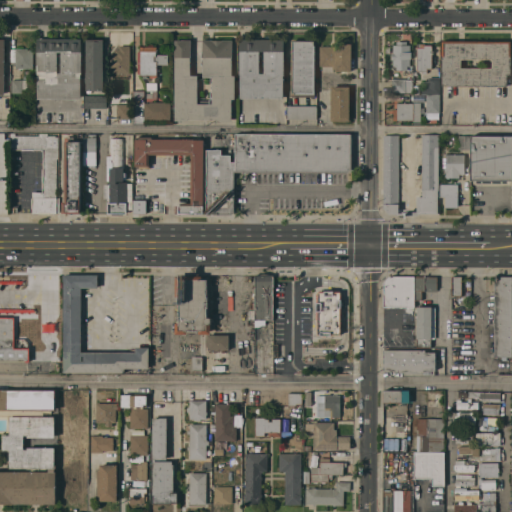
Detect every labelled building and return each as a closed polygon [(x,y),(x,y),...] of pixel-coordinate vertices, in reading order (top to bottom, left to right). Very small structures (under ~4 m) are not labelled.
[(38,98),(38,73),(37,73),(37,38),(82,38),(82,73),(81,73),(81,98),(38,98)] [(86,39),(104,39),(103,90),(92,90),(92,92),(87,92),(87,90),(86,90),(86,39)] [(175,39),(191,39),(191,51),(193,51),(193,57),(191,57),(191,59),(193,59),(193,64),(191,64),(191,75),(198,75),(198,90),(200,90),(200,97),(198,97),(198,103),(212,103),(212,96),(210,96),(211,90),(212,90),(212,83),(211,83),(211,76),(203,76),(203,65),(201,65),(201,59),(203,59),(203,57),(201,57),(201,52),(203,52),(203,39),(233,39),(232,56),(232,75),(235,75),(235,98),(232,98),(232,120),(219,120),(219,119),(188,119),(188,120),(175,120),(175,39)] [(240,98),(241,74),(240,74),(240,39),(285,39),(284,74),(283,98),(240,98)] [(315,40),(315,96),(293,96),(293,40),(315,40)] [(410,65),(407,65),(407,69),(396,69),(396,66),(395,66),(395,65),(393,65),(393,59),(391,59),(392,52),(393,52),(393,44),(397,44),(397,40),(407,40),(407,44),(410,44),(410,65)] [(442,85),(442,40),(511,40),(511,74),(508,74),(508,85),(442,85)] [(351,71),(335,71),(322,71),(322,66),(320,66),(320,45),(334,45),(334,43),(352,43),(351,71)] [(432,68),(427,68),(427,73),(422,73),(422,70),(417,70),(417,43),(423,43),(423,45),(432,45),(432,68)] [(149,46),(149,44),(153,44),(153,46),(157,46),(157,54),(168,54),(168,64),(157,64),(157,75),(156,75),(156,77),(150,77),(150,75),(147,75),(147,77),(143,77),(143,75),(141,75),(141,73),(139,73),(139,51),(140,51),(140,46),(149,46)] [(111,52),(116,52),(116,49),(119,49),(119,45),(130,45),(130,73),(129,73),(129,78),(112,78),(112,72),(111,72),(111,52)] [(16,48),(33,48),(33,68),(16,68),(16,48)] [(440,77),(440,93),(422,93),(422,85),(429,85),(429,77),(440,77)] [(412,94),(405,94),(405,92),(392,92),(392,78),(406,78),(406,79),(412,79),(412,94)] [(32,79),(32,93),(23,93),(23,92),(12,92),(12,79),(32,79)] [(157,82),(157,97),(147,98),(147,93),(153,93),(153,90),(147,90),(147,82),(157,82)] [(331,86),(350,86),(350,94),(351,94),(351,101),(350,101),(350,116),(350,120),(331,120),(331,86)] [(134,101),(134,90),(144,90),(144,95),(139,101),(134,101)] [(107,95),(107,107),(85,107),(85,95),(107,95)] [(426,112),(427,95),(440,95),(440,112),(426,112)] [(166,101),(166,102),(171,102),(171,119),(144,119),(144,102),(150,102),(150,101),(166,101)] [(421,120),(414,120),(414,119),(397,119),(397,120),(394,120),(394,112),(393,112),(393,109),(397,109),(397,103),(414,103),(414,102),(421,102),(421,120)] [(117,103),(130,103),(130,117),(117,117),(117,103)] [(316,105),(317,119),(287,119),(287,105),(316,105)] [(60,200),(60,212),(57,212),(57,213),(33,213),(33,197),(34,197),(34,192),(43,192),(43,149),(12,149),(12,135),(41,135),(41,132),(47,132),(47,136),(58,136),(58,158),(57,158),(57,200),(60,200)] [(348,168),(348,171),(234,170),(234,211),(232,211),(232,213),(206,213),(207,149),(222,149),(222,154),(231,154),(231,161),(235,161),(235,133),(351,133),(351,168),(349,168),(348,168)] [(438,189),(438,213),(417,213),(417,196),(422,196),(422,133),(438,133),(438,137),(438,189)] [(89,134),(96,134),(96,165),(84,165),(84,137),(89,137),(89,134)] [(399,213),(389,213),(383,207),(383,134),(399,134),(399,137),(399,213)] [(469,149),(459,149),(459,135),(469,135),(469,137),(469,149)] [(511,179),(508,179),(508,182),(477,182),(477,179),(471,179),(471,135),(511,135),(511,179)] [(192,203),(192,154),(150,154),(150,168),(147,168),(147,166),(135,166),(135,139),(136,139),(136,137),(152,137),(152,138),(194,138),(194,139),(204,139),(204,214),(179,214),(179,203),(192,203)] [(110,184),(110,180),(107,180),(107,155),(112,155),(112,151),(111,151),(111,147),(112,147),(112,143),(111,143),(111,140),(112,140),(112,138),(124,138),(124,172),(126,172),(126,176),(124,176),(124,180),(117,180),(117,183),(119,183),(119,181),(128,181),(128,182),(133,182),(133,209),(127,209),(127,213),(123,213),(123,214),(112,214),(112,213),(108,213),(108,198),(104,198),(104,184),(110,184)] [(66,141),(81,141),(81,212),(63,212),(63,201),(66,201),(66,141)] [(465,174),(460,174),(460,177),(446,177),(446,170),(445,170),(445,166),(446,166),(446,153),(465,153),(465,174)] [(458,207),(446,207),(446,195),(440,195),(440,184),(458,184),(458,207)] [(133,213),(146,213),(145,199),(132,200),(133,213)] [(274,319),(266,319),(266,324),(263,324),(259,326),(256,326),(257,275),(258,275),(264,272),(272,274),(274,274),(274,276),(274,319)] [(64,274),(98,274),(98,275),(100,275),(100,285),(98,285),(98,287),(82,287),(82,351),(136,351),(136,347),(149,347),(149,367),(125,367),(125,372),(64,372),(64,280),(64,275),(64,274)] [(416,299),(415,299),(415,306),(384,306),(384,281),(390,275),(414,276),(414,277),(416,277),(416,299)] [(203,334),(203,331),(188,331),(188,335),(176,335),(176,322),(180,322),(180,320),(178,320),(178,312),(180,312),(180,295),(176,295),(176,276),(203,276),(203,279),(207,279),(207,318),(212,318),(211,334),(203,334)] [(437,277),(437,291),(425,291),(425,290),(422,290),(422,299),(416,299),(416,277),(437,277)] [(462,295),(453,295),(453,277),(462,277),(462,295)] [(511,356),(507,356),(507,360),(502,360),(502,356),(494,356),(494,277),(511,277),(511,356)] [(332,334),(332,335),(320,335),(320,334),(318,334),(318,311),(317,311),(317,302),(318,302),(318,291),(325,291),(325,290),(334,290),(334,291),(341,291),(341,299),(342,299),(342,307),(341,307),(341,334),(332,334)] [(418,347),(418,338),(417,338),(417,306),(436,306),(435,338),(431,338),(431,347),(418,347)] [(29,309),(59,309),(59,333),(29,334),(29,309)] [(26,361),(26,360),(0,360),(0,310),(9,310),(9,317),(15,317),(14,347),(30,347),(30,361),(26,361)] [(229,335),(229,349),(208,349),(208,346),(207,346),(207,339),(208,339),(208,335),(229,335)] [(426,349),(426,351),(436,352),(436,370),(424,370),(424,372),(396,372),(396,370),(384,369),(384,349),(385,349),(426,349)] [(203,370),(192,370),(192,356),(203,356),(203,370)] [(0,503),(0,389),(57,390),(57,410),(52,410),(52,412),(44,412),(44,416),(55,416),(55,437),(28,437),(28,436),(24,436),(24,449),(27,449),(27,447),(55,447),(55,471),(56,471),(56,504),(0,503)] [(409,391),(409,394),(413,394),(413,402),(385,402),(385,391),(409,391)] [(501,392),(500,401),(481,400),(481,397),(468,397),(468,391),(501,392)] [(149,428),(131,428),(131,408),(123,408),(123,394),(125,394),(125,392),(147,392),(147,406),(143,406),(143,408),(148,408),(149,428)] [(303,392),(302,403),(296,403),(296,405),(289,405),(289,392),(303,392)] [(341,395),(341,416),(318,416),(318,395),(325,395),(341,395)] [(457,408),(457,399),(462,399),(462,401),(468,401),(468,398),(471,398),(471,401),(478,401),(478,403),(481,403),(481,408),(457,408)] [(207,418),(201,418),(201,420),(196,420),(196,418),(190,418),(190,411),(187,411),(187,407),(190,407),(190,399),(207,399),(207,418)] [(119,402),(119,409),(116,409),(116,422),(113,422),(113,426),(107,426),(107,422),(97,422),(97,402),(119,402)] [(216,403),(231,403),(231,415),(235,415),(235,426),(237,426),(237,440),(216,440),(216,403)] [(500,403),(500,414),(483,414),(483,403),(496,403),(500,403)] [(457,425),(457,420),(455,420),(455,415),(460,415),(460,412),(471,411),(471,415),(476,415),(476,419),(476,424),(457,425)] [(498,417),(498,428),(494,428),(494,425),(488,425),(488,429),(478,429),(478,425),(479,425),(479,416),(498,417)] [(167,459),(152,459),(153,417),(167,417),(167,459)] [(256,417),(266,417),(266,418),(269,418),(269,420),(273,420),(273,418),(281,418),(281,431),(282,431),(282,435),(269,435),(269,432),(265,432),(265,435),(256,435),(256,417)] [(445,418),(445,451),(417,451),(417,448),(413,448),(413,435),(417,435),(417,431),(414,431),(414,425),(417,425),(417,418),(445,418)] [(314,448),(314,422),(334,422),(334,429),(337,429),(337,435),(350,435),(350,449),(314,448)] [(207,423),(207,439),(208,439),(208,440),(209,441),(209,444),(207,444),(207,459),(190,459),(190,449),(188,449),(188,446),(190,446),(190,433),(188,433),(188,430),(190,430),(190,423),(207,423)] [(455,431),(473,431),(473,440),(462,440),(462,442),(457,442),(457,440),(456,440),(456,439),(456,436),(455,436),(455,431)] [(501,432),(501,442),(499,442),(499,445),(483,445),(483,439),(479,439),(480,445),(474,446),(474,439),(477,439),(476,432),(501,432)] [(131,434),(148,434),(149,454),(131,454),(131,434)] [(91,435),(103,435),(103,436),(114,436),(114,450),(103,450),(103,452),(91,452),(91,435)] [(469,445),(469,448),(479,447),(479,457),(472,457),(472,454),(467,454),(467,456),(463,456),(463,453),(459,453),(459,445),(469,445)] [(482,460),(482,453),(483,453),(483,448),(493,448),(493,446),(495,446),(495,448),(496,448),(496,453),(497,453),(497,460),(482,460)] [(246,453),(253,453),(253,451),(258,451),(258,453),(268,453),(268,470),(264,470),(264,471),(262,471),(262,476),(263,476),(263,479),(262,479),(262,503),(246,503),(246,453)] [(280,452),(302,452),(302,504),(286,504),(286,496),(285,496),(285,493),(286,493),(286,479),(285,479),(285,476),(286,476),(286,471),(284,471),(284,470),(280,470),(280,452)] [(416,452),(444,452),(445,485),(433,485),(433,478),(416,478),(416,452)] [(456,471),(456,469),(455,469),(454,464),(456,464),(455,458),(465,458),(465,464),(475,464),(475,468),(474,468),(474,471),(456,471)] [(172,460),(172,464),(174,464),(174,491),(179,491),(179,502),(172,502),(172,503),(153,503),(153,495),(152,495),(153,460),(172,460)] [(147,478),(132,478),(132,471),(132,463),(142,463),(142,461),(147,461),(147,478)] [(347,462),(346,466),(344,465),(344,474),(333,473),(333,478),(329,478),(329,481),(312,481),(312,466),(320,467),(321,461),(347,462)] [(498,462),(498,471),(487,471),(488,476),(480,476),(480,471),(479,471),(479,463),(498,462)] [(117,464),(117,473),(119,473),(119,476),(117,476),(117,492),(119,492),(119,495),(118,495),(118,500),(100,500),(100,495),(98,495),(98,469),(100,469),(100,464),(117,464)] [(206,504),(190,504),(190,472),(207,472),(206,504)] [(461,485),(461,487),(456,486),(456,485),(455,485),(455,479),(456,479),(456,474),(475,474),(474,478),(475,478),(475,485),(461,485)] [(494,479),(480,480),(480,489),(495,489),(494,479)] [(351,481),(350,490),(344,490),(344,504),(336,504),(336,506),(333,506),(333,504),(306,504),(306,488),(312,488),(312,487),(316,487),(316,488),(335,488),(335,487),(337,487),(337,481),(351,481)] [(214,503),(214,496),(215,496),(215,485),(232,486),(232,503),(214,503)] [(147,488),(147,493),(145,493),(145,502),(137,502),(137,504),(130,504),(130,488),(147,488)] [(455,499),(455,490),(457,490),(457,488),(463,488),(463,490),(479,490),(479,499),(455,499)] [(385,511),(385,490),(414,490),(414,511),(385,511)] [(496,511),(477,511),(477,502),(483,502),(484,492),(496,492),(496,511)] [(477,511),(454,511),(454,504),(459,504),(459,501),(463,501),(463,504),(467,504),(467,502),(472,502),(472,504),(477,504),(477,511)]
